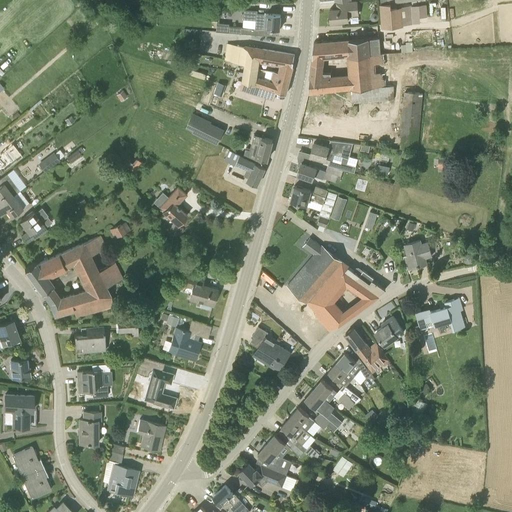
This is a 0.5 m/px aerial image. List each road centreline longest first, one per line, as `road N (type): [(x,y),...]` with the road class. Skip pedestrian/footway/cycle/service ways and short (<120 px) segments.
road 1 (secondary): [(179,466),(233,326),(289,128),(308,0)]
road 2 (unclassified): [(179,466),(205,473),(218,466),(342,327),(391,293),(511,264)]
road 3 (unclassified): [(98,511),(61,456),(56,374),(41,316),(0,258)]
